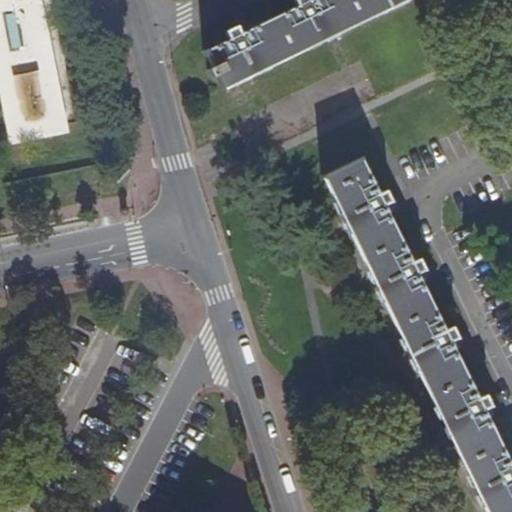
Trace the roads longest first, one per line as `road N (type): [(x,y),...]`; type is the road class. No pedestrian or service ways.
road 1 (residential): [(511,388),(415,194),(511,143)]
road 2 (residential): [(232,336),(186,385),(114,511)]
road 3 (tertiary): [(197,230),(142,34)]
road 4 (tertiary): [(0,273),(197,230)]
road 5 (tertiary): [(289,511),(232,336)]
